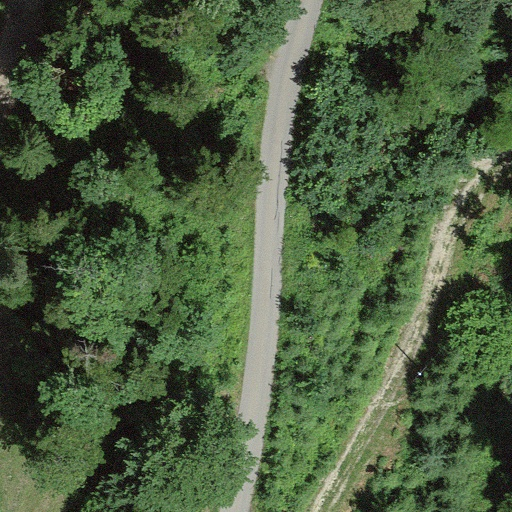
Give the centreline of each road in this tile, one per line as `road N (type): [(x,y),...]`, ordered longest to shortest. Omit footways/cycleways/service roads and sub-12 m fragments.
road 1 (unclassified): [(235,511),(264,396),(292,73),(310,0)]
road 2 (track): [(511,166),(476,183),(352,485),(332,511)]
